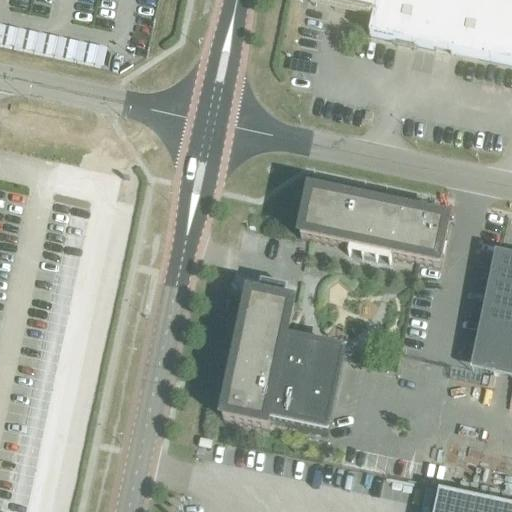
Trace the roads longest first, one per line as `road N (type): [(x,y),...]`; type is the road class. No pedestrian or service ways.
road 1 (unknown): [(0,181),(39,183),(53,201),(0,446)]
road 2 (tertiary): [(128,511),(190,219)]
road 3 (unclassified): [(220,128),(511,189)]
road 4 (unclassified): [(0,79),(200,123)]
